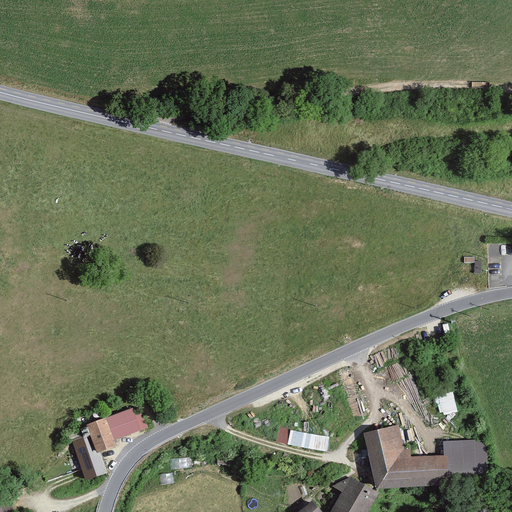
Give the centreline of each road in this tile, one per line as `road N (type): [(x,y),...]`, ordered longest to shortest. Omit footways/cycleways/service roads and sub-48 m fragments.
road 1 (tertiary): [(0,92),(511,210)]
road 2 (tertiary): [(511,292),(434,313),(160,436),(125,465),(105,511)]
road 3 (track): [(148,129),(234,107),(372,89),(511,90)]
